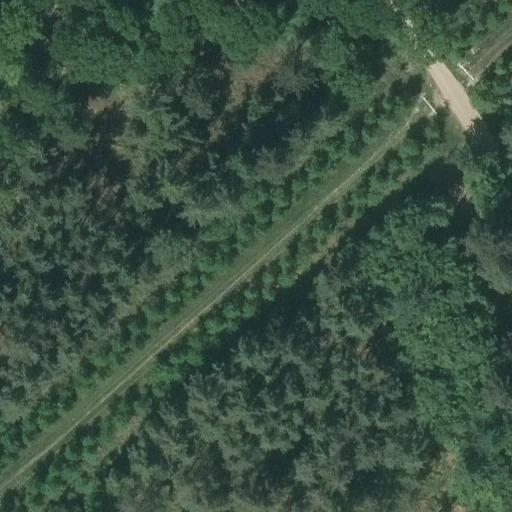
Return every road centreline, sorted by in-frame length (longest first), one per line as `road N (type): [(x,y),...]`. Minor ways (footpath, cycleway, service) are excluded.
road 1 (track): [(444,94),(0,488)]
road 2 (track): [(511,208),(444,94)]
